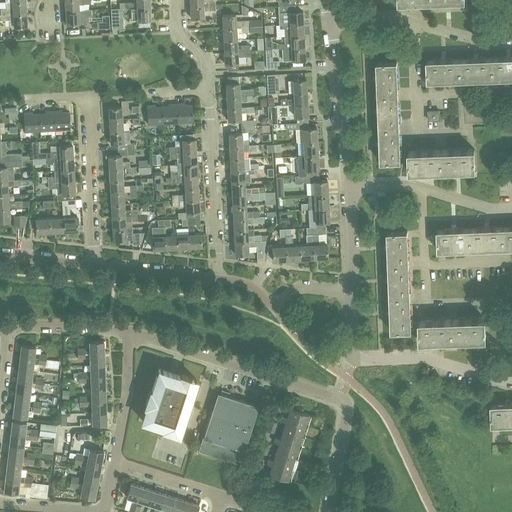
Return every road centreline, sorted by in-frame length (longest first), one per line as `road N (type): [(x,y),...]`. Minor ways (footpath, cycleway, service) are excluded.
road 1 (residential): [(327,511),(347,410),(342,401),(130,332)]
road 2 (residential): [(511,383),(433,360),(355,360),(351,290)]
road 3 (residential): [(90,265),(84,97),(25,102)]
road 4 (residential): [(220,280),(208,90)]
road 5 (residential): [(349,189),(331,23)]
road 6 (residential): [(349,189),(410,187),(511,208)]
road 7 (residential): [(351,290),(303,287),(274,307),(252,286),(220,280)]
road 8 (residential): [(115,464),(130,332)]
road 9 (residential): [(220,280),(90,265)]
road 10 (residential): [(415,97),(461,99),(460,131),(422,133),(417,126)]
road 11 (residential): [(130,332),(10,325)]
